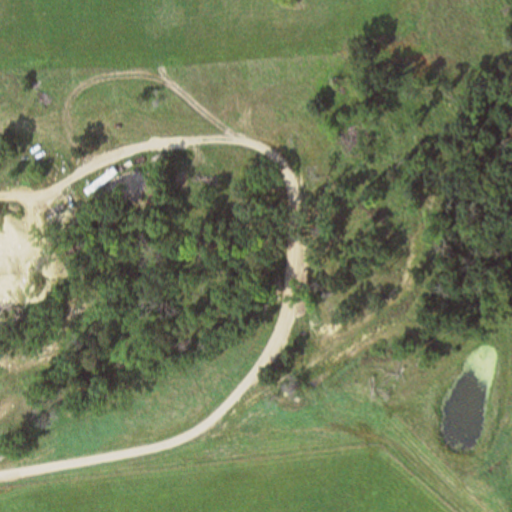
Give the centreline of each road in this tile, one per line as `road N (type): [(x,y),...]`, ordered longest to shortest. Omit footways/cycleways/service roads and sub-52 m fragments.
road 1 (track): [(0,208),(147,147),(247,144),(275,159),(292,188),(297,224),(287,354),(294,390),(323,433)]
road 2 (track): [(349,433),(211,431),(0,474)]
